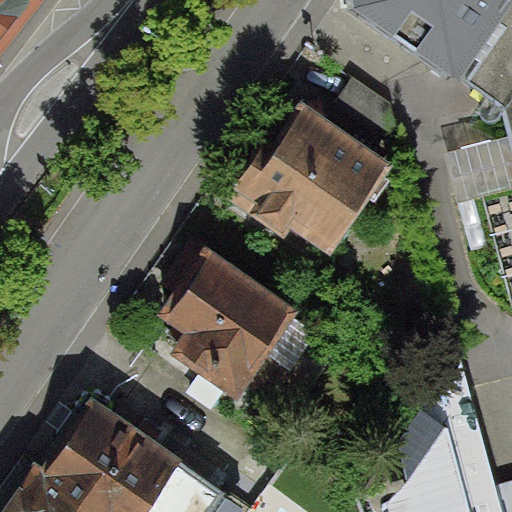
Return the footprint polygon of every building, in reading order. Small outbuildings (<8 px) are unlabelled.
[(0,0),(0,18),(13,0),(0,0)] [(511,0),(348,0),(344,7),(455,81),(511,6),(511,3),(511,0)] [(511,3),(511,6),(511,24),(462,87),(501,110),(511,149),(511,3)] [(294,211),(327,239),(390,161),(323,116),(323,97),(286,103),(288,117),(279,134),(269,127),(223,190),(279,227),(294,211)] [(179,347),(235,389),(265,348),(291,367),(319,329),(196,238),(165,280),(176,288),(162,307),(193,329),(179,347)] [(391,444),(411,511),(511,511),(511,477),(499,479),(459,341),(391,444)] [(134,417),(98,392),(88,377),(73,377),(67,386),(72,402),(38,450),(114,504),(126,511),(185,511),(214,472),(154,430),(162,420),(142,406),(134,417)] [(38,450),(28,447),(0,489),(0,511),(108,511),(114,504),(38,450)]
